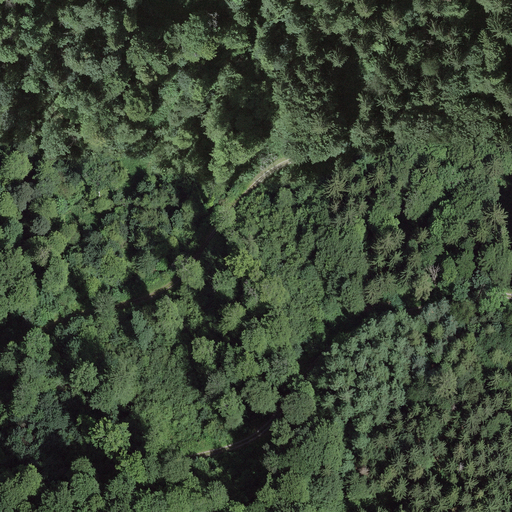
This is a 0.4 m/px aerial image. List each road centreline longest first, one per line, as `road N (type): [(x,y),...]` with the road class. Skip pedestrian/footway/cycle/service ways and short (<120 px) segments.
road 1 (track): [(511,121),(429,149),(296,155),(276,163),(161,292),(77,313),(0,350)]
road 2 (track): [(63,511),(138,470),(265,431),(317,358),(366,323),(511,295)]
